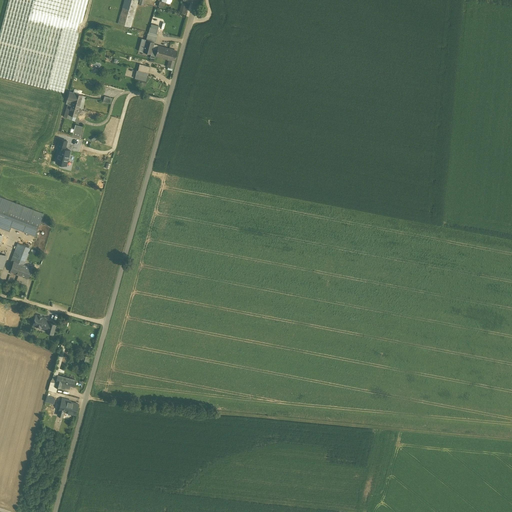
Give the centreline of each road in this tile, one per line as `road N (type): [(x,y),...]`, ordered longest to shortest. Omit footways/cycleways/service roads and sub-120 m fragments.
road 1 (unclassified): [(196,0),(55,511)]
road 2 (track): [(511,440),(87,397)]
